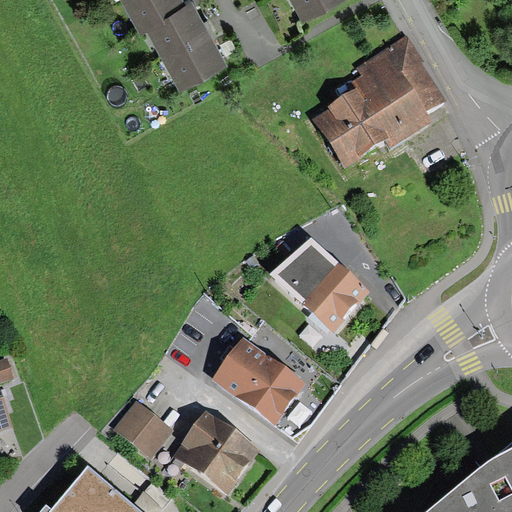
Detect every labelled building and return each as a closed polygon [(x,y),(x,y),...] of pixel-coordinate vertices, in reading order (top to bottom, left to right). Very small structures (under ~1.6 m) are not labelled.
[(122,0),(141,32),(147,29),(181,89),(227,63),(211,36),(193,3),(187,7),(182,0),(122,0)] [(292,0),(304,19),(338,0),(292,0)] [(420,64),(422,63),(407,38),(360,68),(364,75),(357,80),(360,85),(328,105),(331,108),(314,119),(345,167),(388,140),(392,147),(432,122),(426,113),(444,102),(420,64)] [(312,239),(270,274),(334,333),(370,293),(312,239)] [(384,331),(371,347),(377,351),(389,335),(384,331)] [(243,338),(212,380),(276,426),(307,384),(243,338)] [(0,360),(0,385),(15,380),(7,357),(0,360)] [(0,430),(12,426),(0,393),(0,430)] [(138,402),(115,430),(152,460),(175,432),(138,402)] [(205,414),(174,457),(227,495),(258,452),(205,414)] [(511,511),(511,449),(435,511),(511,511)] [(136,511),(89,472),(55,511),(136,511)]
